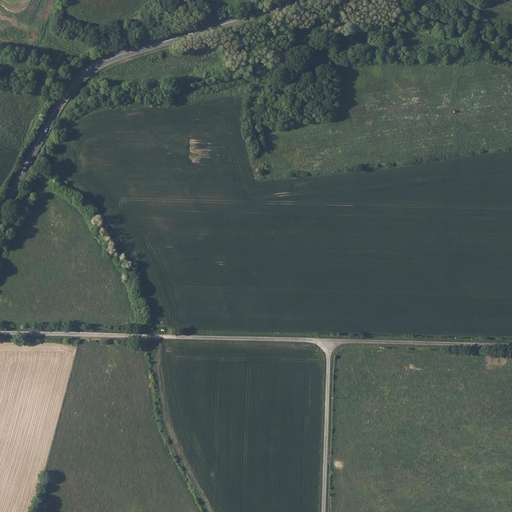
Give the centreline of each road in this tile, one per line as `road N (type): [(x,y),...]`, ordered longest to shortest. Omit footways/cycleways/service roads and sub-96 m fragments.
road 1 (secondary): [(0,215),(82,75),(138,48),(304,0)]
road 2 (unclassified): [(0,332),(328,341)]
road 3 (unclassified): [(328,341),(511,345)]
road 4 (unclassified): [(328,341),(322,511)]
